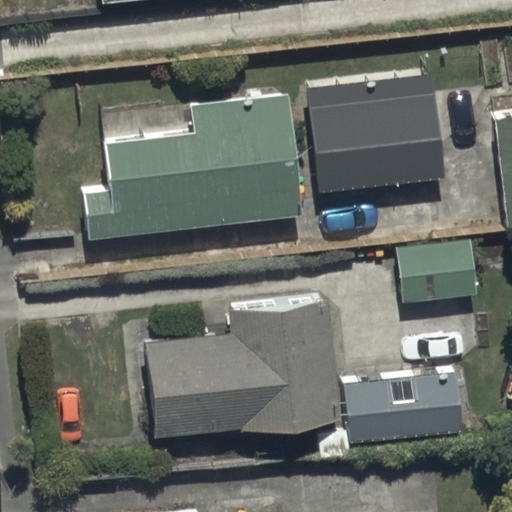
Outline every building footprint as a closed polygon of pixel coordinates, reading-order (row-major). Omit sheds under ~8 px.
[(434,74),(306,89),(318,192),(446,178),(434,74)] [(296,203),(284,82),(190,91),(193,116),(99,126),(104,174),(80,177),(85,226),(296,203)] [(511,104),(491,107),(503,216),(511,214),(511,104)] [(466,229),(393,236),(398,290),(471,282),(466,229)] [(335,405),(322,286),(223,297),(225,318),(139,327),(150,425),(335,405)] [(451,366),(341,372),(344,429),(454,423),(451,366)]
